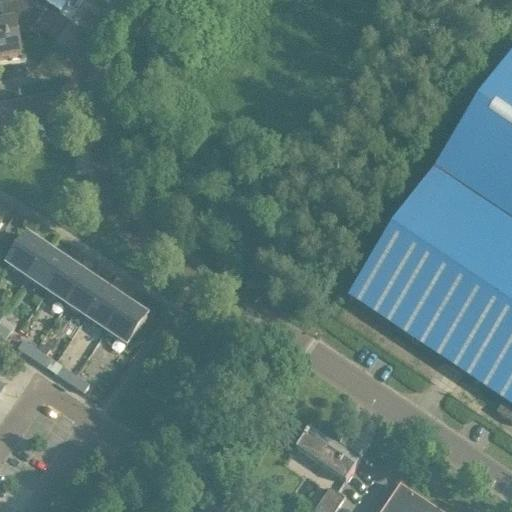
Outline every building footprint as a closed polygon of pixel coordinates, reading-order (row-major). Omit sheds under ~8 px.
[(0,60),(18,57),(13,30),(33,26),(40,16),(19,2),(0,5),(0,60)] [(511,54),(346,300),(511,411),(511,54)] [(25,282),(45,252),(24,238),(0,274),(0,276),(9,282),(14,274),(25,282)] [(65,266),(45,252),(25,282),(45,295),(65,266)] [(65,266),(45,295),(65,308),(85,279),(65,266)] [(85,279),(65,308),(84,321),(104,292),(85,279)] [(104,292),(84,321),(104,335),(124,305),(104,292)] [(124,305),(104,335),(124,348),(144,319),(124,305)] [(74,315),(68,322),(86,334),(91,327),(74,315)] [(1,318),(0,319),(0,329),(8,335),(14,326),(1,318)] [(15,352),(28,360),(34,352),(21,343),(15,352)] [(34,352),(28,360),(50,375),(55,367),(34,352)] [(68,387),(74,379),(55,367),(50,375),(68,387)] [(68,387),(81,396),(87,388),(74,379),(68,387)] [(248,416),(260,424),(272,406),(260,398),(248,416)] [(494,415),(511,427),(511,414),(500,406),(494,415)] [(293,451),(343,486),(358,463),(309,429),(293,451)] [(430,511),(398,490),(383,511),(430,511)] [(335,511),(343,501),(328,491),(313,511),(335,511)]
